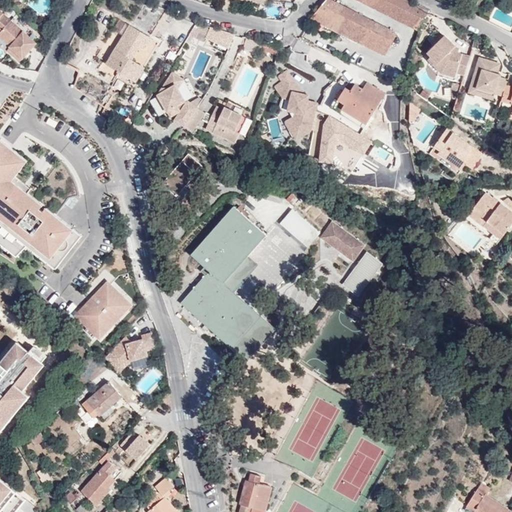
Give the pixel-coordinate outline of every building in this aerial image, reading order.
[(397,34),(329,0),(326,0),(312,18),(386,55),(397,34)] [(359,0),(420,30),(429,12),(406,0),(359,0)] [(21,63),(38,44),(0,10),(0,38),(9,47),(6,50),(21,63)] [(137,82),(160,43),(121,20),(114,30),(125,36),(108,65),(137,82)] [(209,36),(230,43),(232,36),(212,29),(209,36)] [(445,68),(458,72),(466,74),(471,56),(459,52),(454,51),(453,49),(456,45),(445,35),(429,52),(432,56),(445,68)] [(278,54),(281,48),(263,43),(262,48),(278,54)] [(319,66),(292,52),(286,63),(314,76),(319,66)] [(457,76),(458,72),(445,68),(432,56),(429,59),(443,72),(457,76)] [(496,93),(501,78),(502,76),(498,75),(501,64),(480,59),(472,86),(496,93)] [(293,117),(284,122),(295,141),(322,127),(293,71),(272,82),(282,101),(285,100),(293,117)] [(184,79),(174,72),(159,94),(171,115),(180,110),(181,111),(176,119),(186,126),(190,120),(198,107),(188,100),(186,102),(185,101),(186,99),(179,87),(184,79)] [(504,95),(507,85),(509,80),(501,78),(496,93),(504,95)] [(458,99),(463,84),(455,82),(453,86),(454,98),(458,99)] [(369,92),(373,86),(368,83),(364,90),(369,92)] [(386,94),(373,86),(369,92),(364,90),(356,85),(352,92),(347,88),(340,99),(340,100),(347,104),(344,109),(367,123),(386,94)] [(511,86),(507,85),(504,95),(502,101),(511,103),(511,86)] [(494,99),(496,93),(472,86),(470,92),(494,99)] [(106,107),(114,95),(108,91),(99,103),(106,107)] [(364,128),(367,123),(344,109),(347,104),(340,100),(340,99),(337,97),(331,107),(364,128)] [(411,103),(411,122),(415,122),(421,111),(411,103)] [(201,109),(198,107),(190,120),(193,121),(198,115),(201,109)] [(237,131),(244,117),(234,112),(233,114),(229,112),(230,110),(226,108),(225,111),(218,107),(210,124),(217,128),(215,133),(237,144),(242,133),(237,131)] [(206,112),(201,109),(198,115),(193,121),(198,124),(206,112)] [(249,119),(244,117),(237,131),(242,133),(249,119)] [(271,138),(283,136),(279,117),(268,119),(271,138)] [(198,124),(193,121),(188,126),(194,130),(198,124)] [(448,129),(436,146),(442,150),(440,154),(463,170),(467,163),(471,158),(478,164),(484,155),(448,129)] [(493,133),(489,145),(492,147),(494,141),(495,141),(497,134),(493,133)] [(0,244),(16,257),(27,246),(56,269),(83,235),(51,211),(55,206),(61,210),(73,192),(80,195),(77,182),(71,171),(63,161),(56,154),(32,188),(16,177),(28,161),(0,139),(0,244)] [(330,141),(332,170),(358,168),(357,149),(350,150),(349,140),(330,141)] [(442,150),(436,146),(430,154),(459,174),(463,170),(440,154),(442,150)] [(177,197),(204,167),(189,154),(163,184),(177,197)] [(474,168),(478,164),(471,158),(467,163),(474,168)] [(511,225),(511,211),(501,203),(500,206),(492,200),(494,199),(486,193),(470,215),(485,226),(488,221),(506,234),(511,225)] [(500,206),(501,203),(502,202),(495,197),(494,199),(492,200),(500,206)] [(193,255),(206,267),(211,271),(207,276),(182,304),(248,361),(277,329),(235,293),(225,284),(249,257),(267,236),(247,219),(250,216),(241,207),(238,211),(235,208),(193,255)] [(309,249),(323,235),(320,231),(319,232),(295,208),(281,222),(309,249)] [(502,239),(506,234),(488,221),(485,226),(502,239)] [(334,222),(325,234),(340,251),(355,262),(367,245),(334,222)] [(340,251),(325,234),(322,238),(340,251)] [(488,236),(475,244),(483,257),(496,249),(488,236)] [(359,296),(383,264),(368,252),(344,284),(359,296)] [(260,265),(249,257),(225,284),(235,293),(260,265)] [(211,271),(206,267),(202,272),(207,276),(211,271)] [(108,280),(75,315),(82,322),(97,336),(101,339),(121,318),(118,315),(124,309),(127,312),(134,305),(123,294),(121,297),(107,283),(108,281),(111,284),(112,284),(108,280)] [(143,339),(132,342),(126,337),(107,358),(121,372),(132,361),(148,356),(147,351),(157,348),(152,332),(142,335),(143,339)] [(0,480),(0,433),(30,398),(23,392),(45,366),(18,344),(0,365),(0,511),(15,511),(25,501),(0,480)] [(95,417),(99,413),(110,404),(111,406),(123,396),(110,381),(88,400),(85,396),(81,400),(79,398),(71,405),(87,424),(95,417)] [(101,415),(111,406),(110,404),(99,413),(101,415)] [(132,430),(138,436),(148,427),(142,421),(132,430)] [(31,440),(35,446),(45,438),(40,433),(31,440)] [(128,435),(117,445),(121,448),(131,438),(128,435)] [(121,448),(117,445),(100,461),(103,465),(121,448)] [(107,490),(109,488),(115,481),(110,476),(116,468),(109,462),(82,491),(97,505),(108,491),(107,490)] [(40,477),(44,483),(47,482),(51,479),(47,473),(40,477)] [(267,511),(273,487),(260,484),(262,476),(252,473),(250,481),(247,480),(241,504),(243,505),(241,511),(252,511),(254,508),(267,511)] [(156,488),(161,493),(162,496),(167,492),(174,487),(166,478),(156,488)] [(47,482),(44,483),(41,485),(46,493),(51,490),(47,482)] [(478,490),(487,496),(491,490),(483,484),(478,490)] [(511,511),(487,496),(478,490),(468,507),(474,511),(476,511),(478,509),(481,511),(511,511)] [(161,493),(155,498),(159,503),(165,499),(170,494),(167,492),(162,496),(161,493)] [(159,503),(155,498),(146,505),(151,511),(149,511),(148,511),(176,511),(165,499),(159,503)] [(72,504),(76,509),(81,505),(82,504),(77,499),(72,504)]
